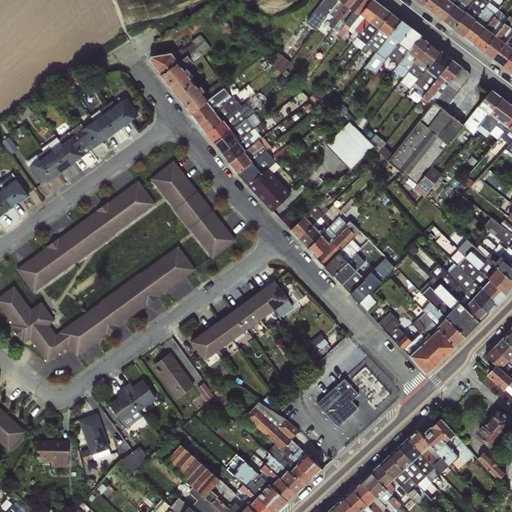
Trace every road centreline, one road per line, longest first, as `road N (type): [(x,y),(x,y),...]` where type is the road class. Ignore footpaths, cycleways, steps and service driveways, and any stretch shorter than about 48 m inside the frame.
road 1 (residential): [(0,357),(33,384),(64,393),(284,244)]
road 2 (residential): [(173,121),(0,249)]
road 3 (residential): [(425,392),(284,244)]
road 4 (secondary): [(425,392),(296,511)]
road 5 (residential): [(284,244),(173,121)]
road 6 (residential): [(511,89),(395,0)]
road 7 (secondary): [(511,305),(425,392)]
